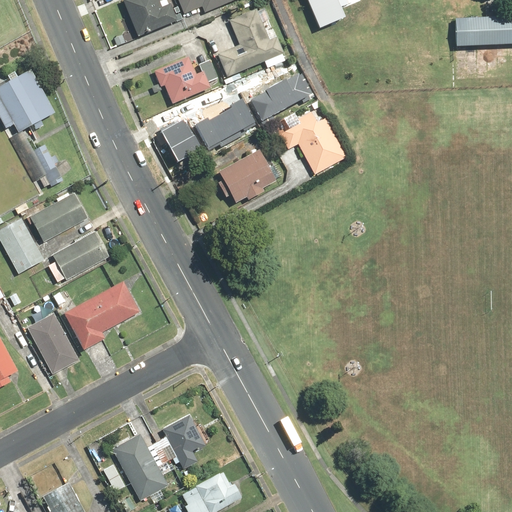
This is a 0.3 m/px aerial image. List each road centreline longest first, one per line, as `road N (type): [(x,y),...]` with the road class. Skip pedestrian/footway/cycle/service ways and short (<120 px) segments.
road 1 (secondary): [(216,336),(136,190),(56,0)]
road 2 (residential): [(0,455),(216,336)]
road 3 (secondary): [(313,511),(216,336)]
